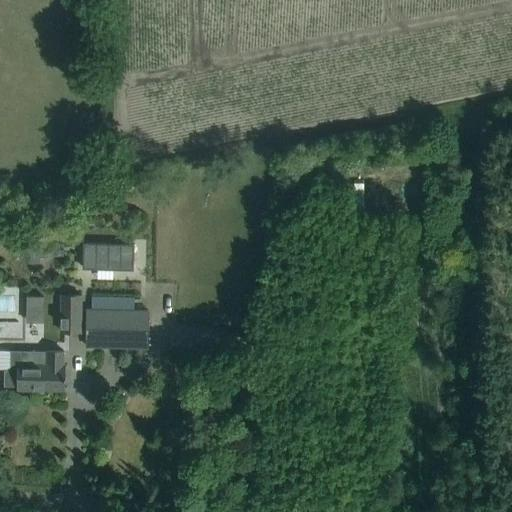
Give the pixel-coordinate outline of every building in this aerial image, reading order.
[(98,268),(113,268),(133,269),(133,243),(84,242),(83,267),(98,268)] [(27,295),(26,321),(44,321),(44,295),(27,295)] [(80,331),(81,295),(61,295),(60,331),(80,331)] [(87,310),(86,346),(147,347),(148,311),(87,310)] [(37,350),(33,350),(10,350),(9,369),(3,369),(3,386),(18,387),(18,389),(64,390),(64,370),(64,364),(63,364),(63,351),(47,351),(46,357),(37,357),(37,350)]
